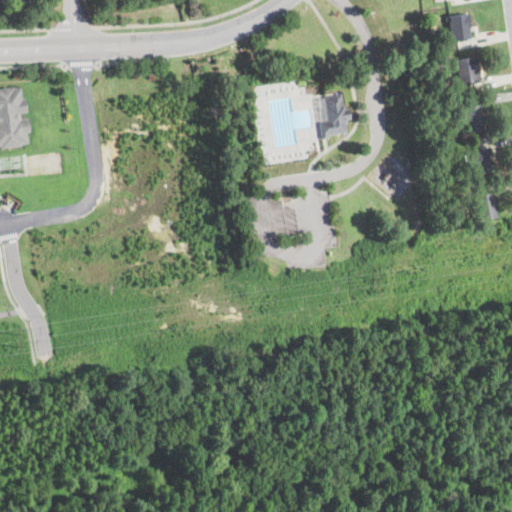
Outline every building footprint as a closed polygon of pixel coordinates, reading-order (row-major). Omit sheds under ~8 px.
[(446,16),(452,41),(471,37),(465,11),(446,16)] [(454,57),(457,84),(479,81),(476,55),(454,57)] [(0,145),(28,143),(25,112),(23,112),(22,94),(17,94),(16,86),(0,87),(0,145)] [(319,121),(321,136),(348,132),(343,93),(323,95),(327,120),(319,121)] [(463,132),(484,132),(484,104),(463,104),(463,132)] [(489,149),(470,149),(470,174),(489,174),(489,149)] [(474,188),(474,220),(495,220),(495,188),(474,188)]
